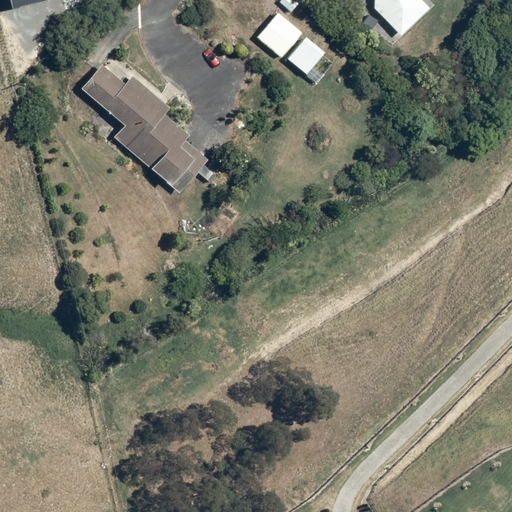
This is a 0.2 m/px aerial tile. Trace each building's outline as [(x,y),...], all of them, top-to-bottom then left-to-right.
[(11,0),(14,10),(51,0),(11,0)] [(371,0),(372,7),(398,34),(426,7),(419,0),(371,0)] [(254,37),(278,57),(299,32),(275,11),(254,37)] [(302,36),(284,57),(303,72),(321,51),(302,36)] [(111,136),(176,192),(205,158),(182,138),(186,134),(162,111),(166,106),(129,74),(122,83),(99,63),(78,87),(121,124),(111,136)]
